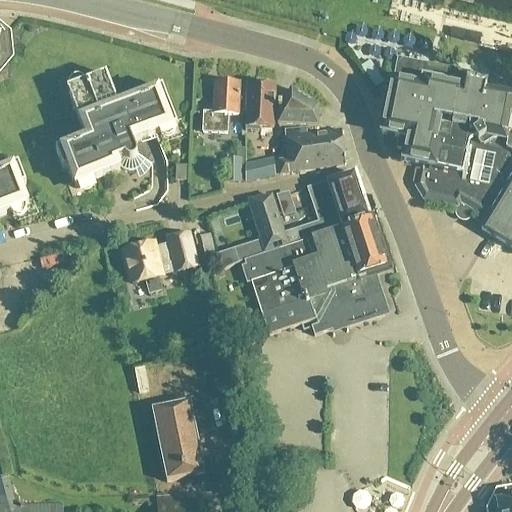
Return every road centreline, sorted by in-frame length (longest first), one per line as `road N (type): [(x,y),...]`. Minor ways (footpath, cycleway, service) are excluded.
road 1 (residential): [(0,252),(373,163)]
road 2 (tertiary): [(499,409),(454,369),(373,163)]
road 3 (tertiary): [(373,163),(343,86),(311,62),(228,37)]
road 4 (tertiary): [(75,0),(228,37)]
road 5 (primary): [(499,409),(450,477),(438,511)]
